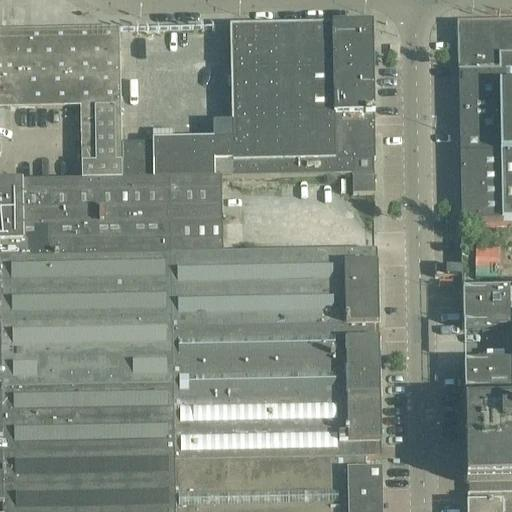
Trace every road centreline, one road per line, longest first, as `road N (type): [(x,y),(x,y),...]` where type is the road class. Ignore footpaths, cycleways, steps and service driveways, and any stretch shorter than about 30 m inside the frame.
road 1 (unclassified): [(426,511),(419,0)]
road 2 (unclassified): [(117,0),(368,0)]
